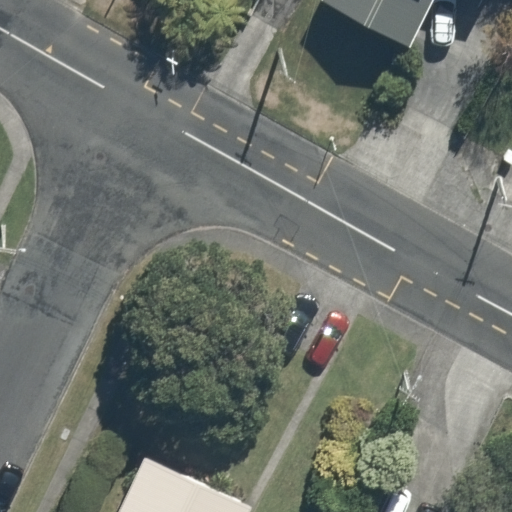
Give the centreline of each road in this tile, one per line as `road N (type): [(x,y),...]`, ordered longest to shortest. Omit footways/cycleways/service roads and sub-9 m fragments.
road 1 (residential): [(511,317),(116,94)]
road 2 (residential): [(116,94),(0,357)]
road 3 (residential): [(116,94),(0,28)]
